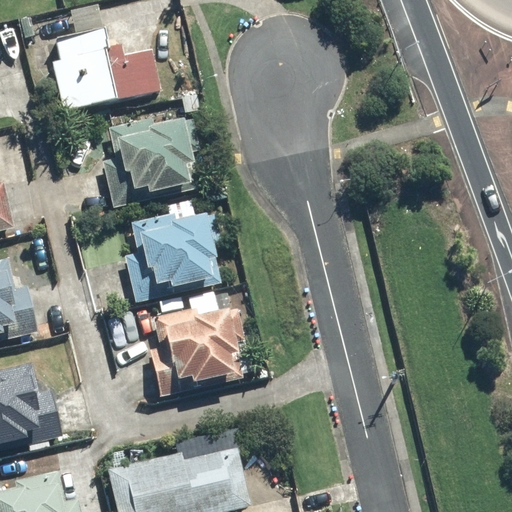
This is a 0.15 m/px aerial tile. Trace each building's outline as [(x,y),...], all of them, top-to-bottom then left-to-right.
[(112,48),(108,30),(62,41),(67,62),(56,64),(67,114),(164,92),(155,52),(132,57),(129,44),(112,48)] [(12,35),(0,37),(0,69),(19,65),(12,35)] [(106,163),(116,210),(203,190),(197,165),(206,163),(196,120),(167,126),(164,116),(110,128),(118,160),(106,163)] [(0,233),(17,230),(6,179),(0,180),(0,233)] [(128,257),(139,307),(225,288),(219,262),(225,261),(222,245),(226,244),(219,214),(195,219),(191,202),(169,207),(171,216),(133,225),(139,254),(128,257)] [(0,344),(44,335),(33,286),(20,289),(13,258),(0,260),(0,344)] [(153,352),(164,399),(248,380),(244,365),(253,362),(241,311),(222,315),(221,310),(203,314),(201,308),(156,318),(163,349),(153,352)] [(0,446),(29,440),(32,453),(53,448),(50,435),(68,431),(58,391),(43,395),(36,365),(0,372),(0,446)] [(240,511),(254,509),(241,451),(198,460),(196,454),(113,473),(122,511),(240,511)] [(83,511),(80,499),(73,501),(67,473),(48,478),(49,485),(0,496),(0,511),(83,511)]
